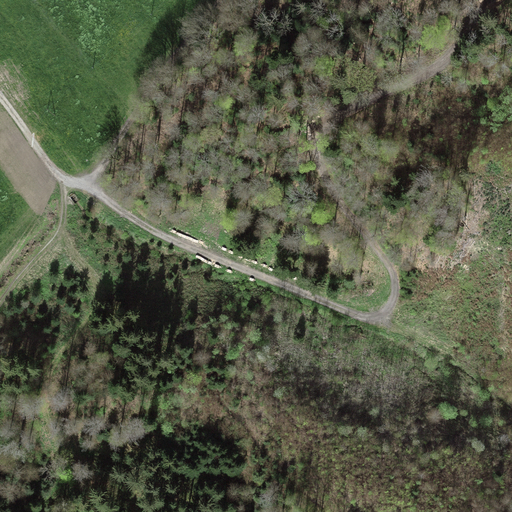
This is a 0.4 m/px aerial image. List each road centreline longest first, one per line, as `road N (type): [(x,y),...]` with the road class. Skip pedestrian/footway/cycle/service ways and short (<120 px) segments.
road 1 (track): [(498,0),(436,68),(337,116),(316,142),(328,192),(393,282),(386,311),(353,313),(205,256),(86,190)]
road 2 (track): [(59,229),(97,304),(43,391),(43,411),(72,478),(33,511)]
road 3 (track): [(224,0),(86,190)]
road 4 (track): [(64,182),(59,229),(0,301)]
road 5 (track): [(86,190),(50,171),(0,98)]
